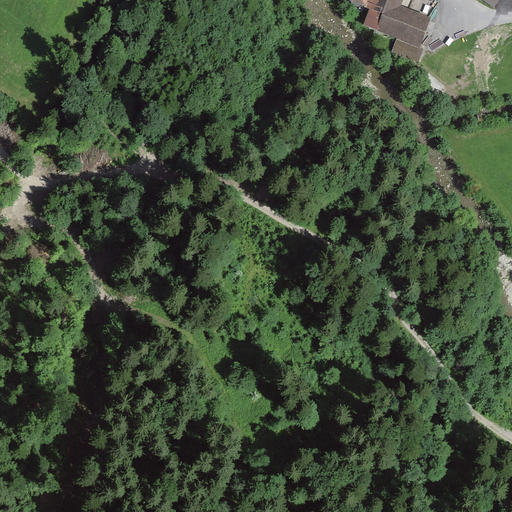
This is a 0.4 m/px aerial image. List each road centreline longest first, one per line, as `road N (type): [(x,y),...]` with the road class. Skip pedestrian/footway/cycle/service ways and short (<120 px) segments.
road 1 (track): [(511,437),(456,396),(380,279),(232,191),(152,171)]
road 2 (track): [(152,171),(24,188),(0,151)]
